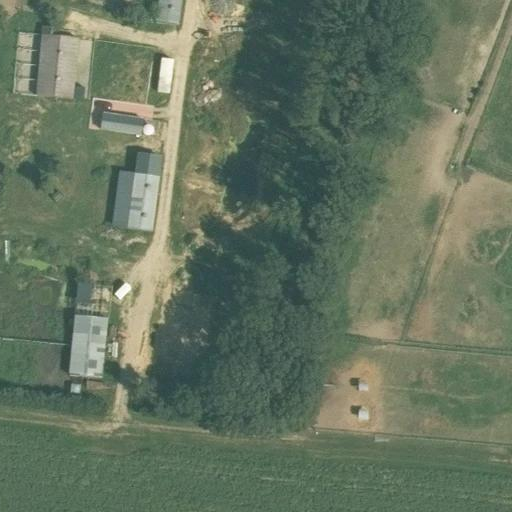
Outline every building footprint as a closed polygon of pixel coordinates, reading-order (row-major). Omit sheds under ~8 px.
[(178,26),(180,0),(158,0),(156,23),(178,26)] [(77,40),(43,37),(37,96),(71,100),(77,40)] [(97,113),(94,129),(135,136),(138,119),(97,113)] [(157,178),(135,175),(121,173),(114,227),(128,229),(150,232),(157,178)] [(181,244),(178,257),(216,264),(218,251),(181,244)] [(106,321),(76,318),(70,376),(100,379),(106,321)] [(50,363),(51,343),(0,338),(0,368),(25,371),(27,347),(36,348),(34,361),(50,363)]
